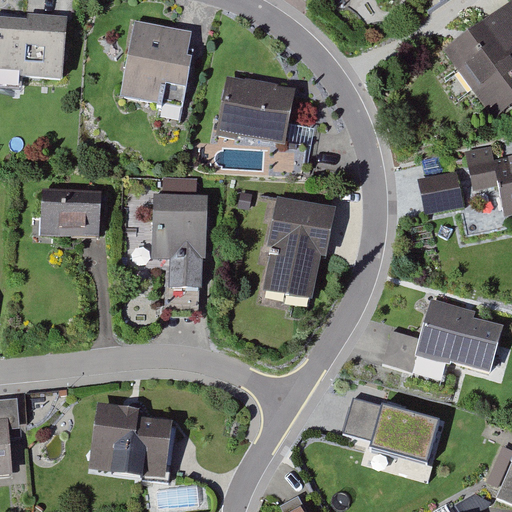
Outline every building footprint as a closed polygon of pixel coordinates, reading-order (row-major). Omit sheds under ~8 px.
[(511,8),(445,54),(493,124),(511,111),(511,8)] [(0,77),(25,79),(25,85),(67,88),(71,25),(30,22),(29,26),(0,24),(0,77)] [(188,58),(193,37),(137,25),(122,98),(185,111),(196,60),(188,58)] [(218,142),(287,152),(305,155),(303,173),(313,174),(318,136),(290,132),(294,99),(276,96),(277,92),(226,85),(218,142)] [(511,219),(511,161),(502,164),(505,178),(495,181),(504,222),(511,219)] [(419,184),(426,219),(466,211),(458,176),(419,184)] [(202,180),(163,180),(162,195),(202,196),(202,180)] [(41,243),(104,245),(106,197),(48,195),(47,224),(41,224),(41,243)] [(168,297),(201,297),(201,285),(213,285),(215,202),(151,201),(150,267),(169,267),(168,297)] [(274,252),(265,294),(312,305),(322,262),(328,264),(339,215),(278,201),(267,250),(274,252)] [(236,207),(233,222),(247,225),(250,210),(236,207)] [(417,356),(489,376),(491,370),(497,372),(501,357),(492,355),(499,330),(470,322),(472,314),(431,304),(417,356)] [(361,453),(431,469),(441,427),(370,411),(361,453)] [(0,490),(7,490),(3,445),(15,444),(13,416),(0,417),(0,490)] [(94,422),(84,487),(137,494),(136,499),(165,501),(174,445),(168,445),(168,439),(135,435),(136,426),(94,422)] [(497,501),(511,507),(511,455),(503,451),(490,481),(503,487),(497,501)] [(304,511),(299,503),(281,511),(280,511),(304,511)]
